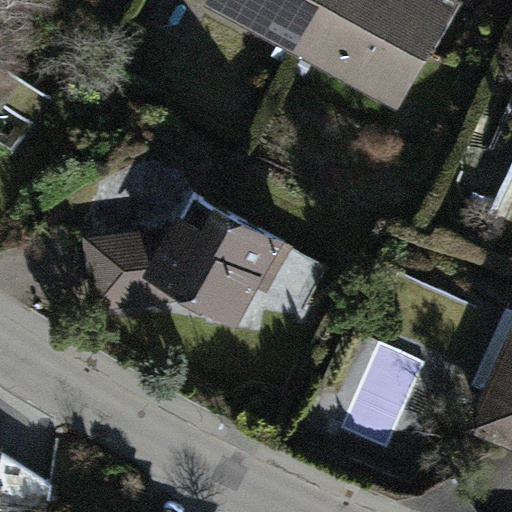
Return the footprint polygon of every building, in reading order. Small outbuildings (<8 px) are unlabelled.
[(210,0),(403,102),(457,0),(210,0)] [(0,86),(14,64),(0,54),(0,86)] [(511,85),(466,198),(511,216),(511,85)] [(242,308),(285,216),(189,172),(147,264),(242,308)] [(511,297),(439,462),(511,493),(511,297)]
